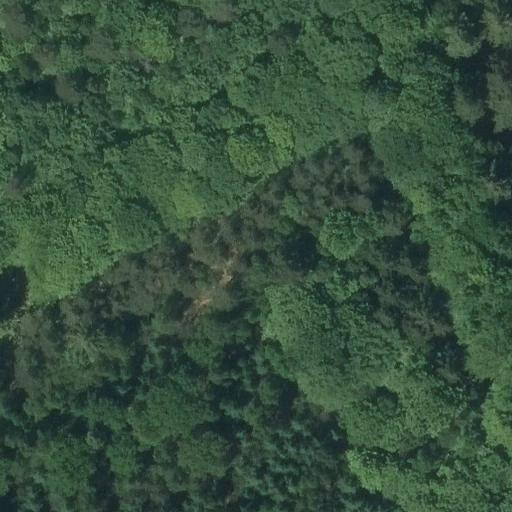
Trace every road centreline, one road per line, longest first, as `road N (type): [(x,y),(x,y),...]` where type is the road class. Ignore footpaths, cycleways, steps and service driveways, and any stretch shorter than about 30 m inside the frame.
road 1 (track): [(511,2),(452,36),(398,52),(0,268)]
road 2 (track): [(511,329),(376,0)]
